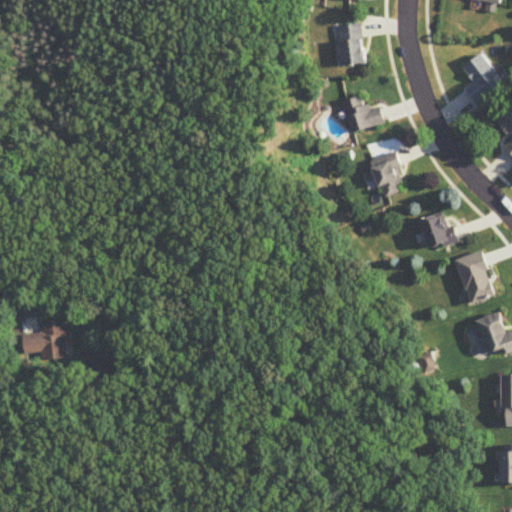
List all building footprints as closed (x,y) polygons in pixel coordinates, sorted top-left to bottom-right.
[(477,0),(489,2),(487,12),(497,13),(498,4),(504,5),(504,0),(477,0)] [(343,65),(366,65),(366,25),(342,25),(343,65)] [(477,84),(469,90),(479,104),(507,84),(486,54),(466,68),(477,84)] [(343,103),(352,134),(386,124),(381,106),(369,110),(365,96),(343,103)] [(511,109),(498,123),(511,136),(511,143),(507,149),(511,153),(511,109)] [(404,193),(398,155),(374,159),(381,198),(404,193)] [(422,221),(433,251),(460,241),(457,233),(453,235),(444,212),(422,221)] [(458,261),(473,306),(499,297),(484,252),(458,261)] [(511,354),(511,333),(509,335),(502,313),(479,321),(490,354),(507,349),(509,356),(511,354)] [(66,323),(45,325),(46,334),(25,336),(27,356),(43,355),(44,367),(69,364),(66,323)]
